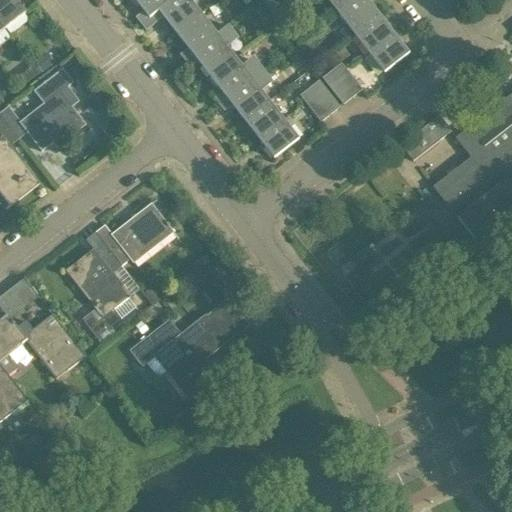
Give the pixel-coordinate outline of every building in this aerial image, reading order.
[(0,0),(0,24),(4,30),(26,14),(14,0),(0,0)] [(172,0),(134,0),(143,12),(135,19),(140,25),(172,0)] [(163,18),(175,33),(200,14),(193,6),(199,0),(172,0),(140,25),(145,32),(163,18)] [(263,0),(261,2),(275,21),(284,14),(273,0),(263,0)] [(293,0),(290,0),(284,5),(289,12),(297,5),(293,0)] [(326,0),(337,14),(354,0),(326,0)] [(367,0),(354,0),(337,14),(353,34),(377,15),(366,1),(367,0)] [(200,14),(175,33),(188,49),(179,56),(184,62),(217,37),(208,25),(216,19),(208,9),(201,16),(200,14)] [(393,35),(377,15),(353,34),(368,54),(393,35)] [(263,24),(261,25),(268,32),(275,27),(268,19),(263,24)] [(217,37),(184,62),(189,69),(197,62),(210,78),(234,59),(227,50),(239,41),(229,28),(217,37)] [(393,35),(368,54),(384,74),(408,55),(393,35)] [(31,66),(32,67),(38,75),(53,64),(46,54),(31,66)] [(234,59),(210,78),(222,93),(213,100),(218,106),(263,71),(253,59),(241,68),(234,59)] [(297,69),(303,64),(300,59),(293,64),(297,69)] [(331,72),(338,81),(348,74),(341,65),(331,72)] [(32,67),(19,77),(25,85),(38,75),(32,67)] [(62,71),(54,77),(33,93),(43,106),(20,124),(7,108),(0,113),(0,117),(18,141),(26,134),(41,153),(59,139),(62,144),(85,126),(71,108),(78,103),(67,88),(72,84),(62,71)] [(263,71),(218,106),(223,112),(232,106),(246,124),(270,105),(261,94),(273,84),(263,71)] [(329,88),(338,81),(331,72),(322,80),(329,88)] [(338,81),(352,99),(361,91),(348,74),(338,81)] [(342,106),(352,99),(338,81),(329,88),(342,106)] [(316,98),(325,91),(318,82),(309,89),(316,98)] [(316,98),(309,89),(299,97),(306,106),(316,98)] [(316,98),(330,116),(339,109),(325,91),(316,98)] [(511,95),(455,140),(470,159),(432,189),(477,247),(511,219),(511,95)] [(306,106),(320,123),(330,116),(316,98),(306,106)] [(270,105),(246,124),(259,141),(284,122),(270,105)] [(9,147),(18,141),(0,117),(0,137),(1,138),(0,138),(0,194),(10,207),(38,185),(9,147)] [(439,117),(400,147),(413,163),(451,133),(439,117)] [(284,122),(259,141),(274,160),(298,140),(284,122)] [(104,227),(95,234),(121,268),(129,261),(133,265),(173,234),(151,205),(111,236),(104,227)] [(112,274),(121,268),(95,234),(85,242),(93,251),(65,272),(94,310),(81,321),(95,339),(120,320),(113,311),(130,298),(112,274)] [(0,297),(0,310),(1,312),(9,306),(16,315),(25,308),(10,289),(0,297)] [(145,295),(152,305),(160,299),(152,289),(145,295)] [(156,358),(167,372),(190,401),(217,380),(203,362),(247,328),(226,301),(181,337),(169,321),(129,352),(142,369),(156,358)] [(151,320),(163,310),(157,303),(145,313),(151,320)] [(1,312),(6,318),(7,318),(9,321),(16,315),(9,306),(1,312)] [(16,330),(23,338),(26,342),(25,343),(55,381),(85,358),(52,316),(32,332),(25,323),(16,330)] [(23,338),(16,330),(9,321),(7,318),(6,318),(0,322),(0,367),(8,378),(18,371),(7,357),(25,343),(26,342),(23,338)] [(0,367),(0,423),(27,402),(8,378),(0,367)]
